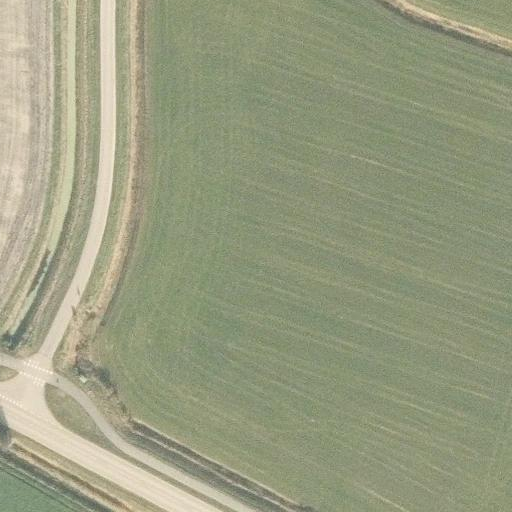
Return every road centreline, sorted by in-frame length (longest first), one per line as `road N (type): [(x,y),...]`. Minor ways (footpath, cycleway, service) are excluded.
road 1 (unclassified): [(14,415),(98,226),(109,129),(109,0)]
road 2 (secondary): [(197,511),(14,415)]
